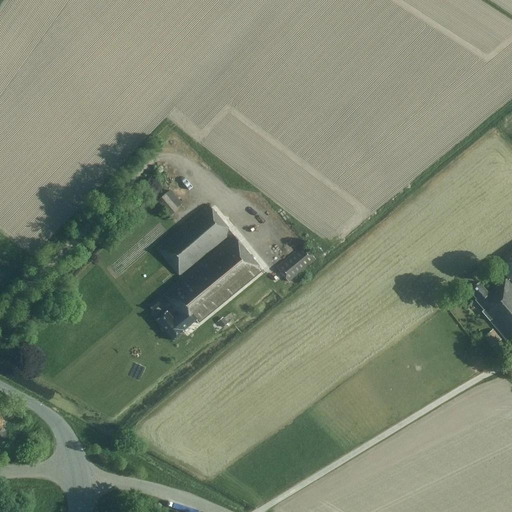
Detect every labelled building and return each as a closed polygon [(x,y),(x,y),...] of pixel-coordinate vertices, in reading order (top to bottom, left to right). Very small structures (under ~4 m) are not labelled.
[(165,194),(157,201),(170,216),(178,209),(177,208),(181,204),(170,190),(165,194)] [(198,322),(263,270),(209,204),(157,247),(182,278),(162,294),(178,314),(173,318),(166,311),(155,319),(172,340),(183,331),(182,330),(196,319),(198,322)] [(294,228),(286,228),(286,240),(294,240),(294,228)] [(316,259),(314,256),(304,244),(277,267),(288,281),(316,259)] [(511,250),(497,263),(508,277),(489,293),(479,282),(470,290),(477,299),(476,300),(484,310),(482,311),(490,320),(511,346),(511,250)] [(148,305),(153,312),(161,305),(156,299),(148,305)] [(222,328),(228,323),(223,317),(217,322),(222,328)] [(493,347),(503,338),(494,328),(484,337),(493,347)]
